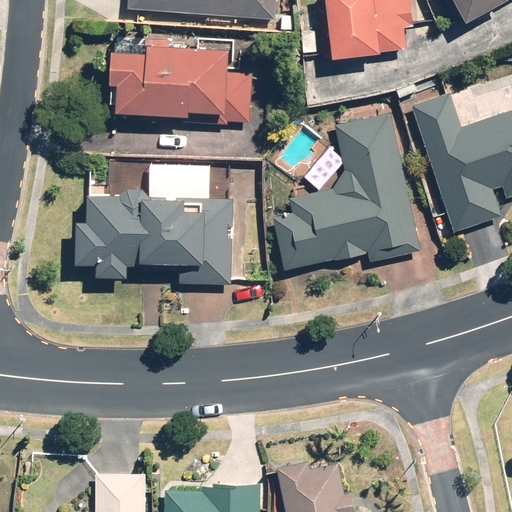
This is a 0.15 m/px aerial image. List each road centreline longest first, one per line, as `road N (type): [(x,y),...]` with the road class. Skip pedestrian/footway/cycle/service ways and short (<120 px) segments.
road 1 (residential): [(416,358),(292,380),(159,389),(0,380)]
road 2 (residential): [(0,212),(26,0)]
road 3 (residential): [(416,358),(455,511)]
